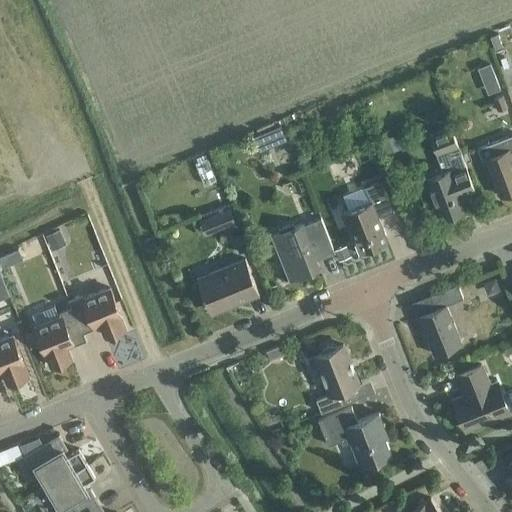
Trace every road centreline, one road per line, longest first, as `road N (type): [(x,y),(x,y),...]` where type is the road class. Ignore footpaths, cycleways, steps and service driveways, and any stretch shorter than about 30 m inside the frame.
road 1 (residential): [(490,511),(421,428),(360,292)]
road 2 (residential): [(190,511),(223,490),(156,373)]
road 3 (unclassified): [(360,292),(511,230)]
road 4 (residential): [(91,396),(155,511)]
